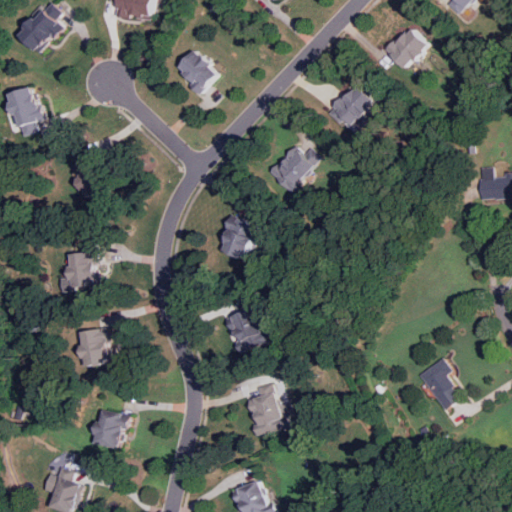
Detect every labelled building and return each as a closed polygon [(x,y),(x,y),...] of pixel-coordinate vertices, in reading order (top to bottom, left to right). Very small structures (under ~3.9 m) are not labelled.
[(161,0),(114,0),(114,2),(122,3),(121,16),(160,20),(161,0)] [(447,0),(462,15),(477,0),(447,0)] [(48,51),(73,27),(54,8),(29,33),(48,51)] [(432,45),(412,25),(387,50),(407,70),(432,45)] [(211,90),(228,73),(203,48),(185,65),(211,90)] [(377,101),(360,84),(334,109),(352,126),(377,101)] [(31,134),(56,127),(45,86),(20,93),(31,134)] [(278,169),(296,187),(325,158),(307,140),(278,169)] [(117,191),(109,158),(100,160),(98,150),(80,155),(90,197),(117,191)] [(484,200),(511,197),(511,173),(497,175),(496,167),(482,168),(484,200)] [(247,261),(259,226),(233,217),(221,252),(247,261)] [(107,257),(102,257),(101,244),(87,245),(88,253),(77,253),(78,287),(108,286),(107,257)] [(259,321),(256,309),(231,315),(240,349),(275,340),(270,318),(259,321)] [(117,331),(89,331),(89,364),(117,364),(117,331)] [(455,370),(445,357),(422,373),(448,409),(464,397),(448,375),(455,370)] [(290,427),(279,383),(250,390),(261,434),(290,427)] [(137,415),(108,408),(100,442),(128,449),(137,415)] [(76,511),(82,511),(91,483),(79,479),(82,472),(67,467),(64,476),(56,473),(50,490),(63,494),(59,506),(76,511)] [(276,511),(265,479),(236,489),(243,511),(276,511)]
